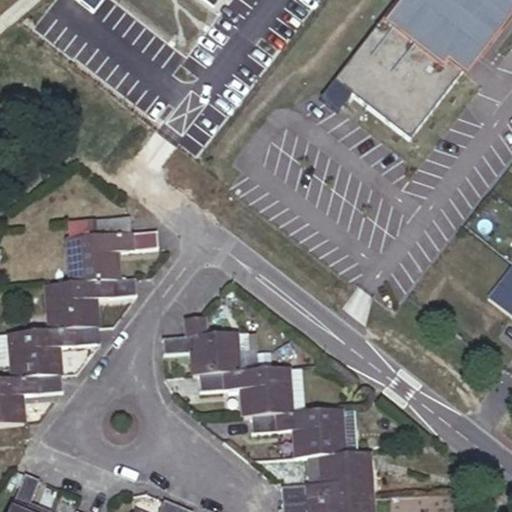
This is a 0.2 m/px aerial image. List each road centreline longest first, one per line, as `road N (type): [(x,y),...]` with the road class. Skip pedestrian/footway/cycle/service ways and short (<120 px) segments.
road 1 (residential): [(216,247),(468,443)]
road 2 (residential): [(68,125),(216,247)]
road 3 (residential): [(130,400),(149,314),(195,255),(216,247)]
road 4 (residential): [(130,400),(103,404),(92,428),(106,451),(140,447)]
